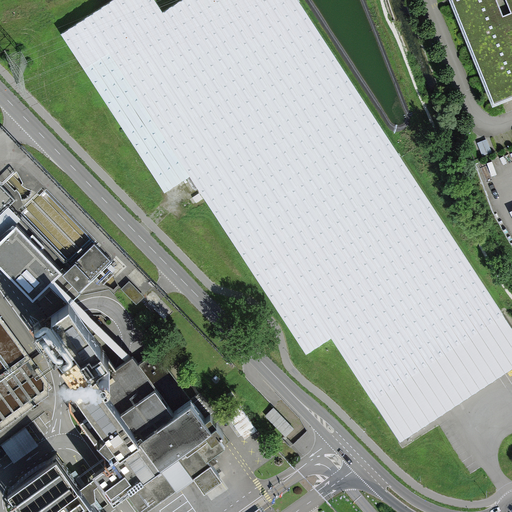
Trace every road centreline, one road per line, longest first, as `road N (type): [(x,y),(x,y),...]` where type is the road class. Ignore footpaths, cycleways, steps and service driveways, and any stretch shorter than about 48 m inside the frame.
road 1 (secondary): [(0,92),(362,464)]
road 2 (unknown): [(430,0),(471,105),(493,120),(511,116)]
